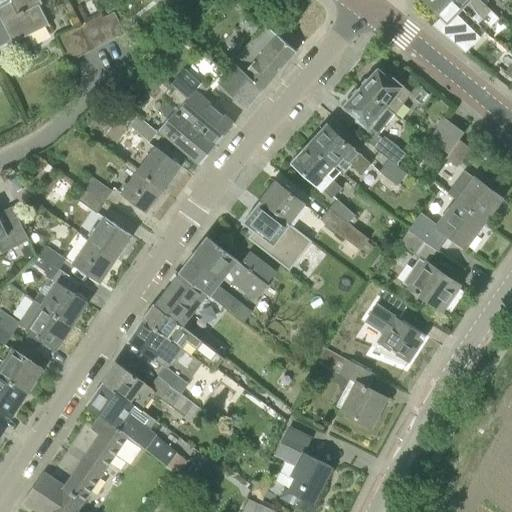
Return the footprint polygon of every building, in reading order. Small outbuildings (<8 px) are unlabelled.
[(10,0),(16,10),(1,18),(13,43),(50,24),(40,5),(43,3),(41,0),(10,0)] [(461,11),(449,0),(423,0),(472,47),(480,38),(471,29),(471,28),(457,15),(461,11)] [(449,0),(461,11),(468,3),(483,19),(485,17),(493,24),(499,18),(490,9),(480,0),(449,0)] [(511,0),(480,0),(490,9),(499,0),(511,0)] [(103,17),(114,38),(125,33),(114,11),(103,17)] [(90,19),(103,44),(114,38),(103,17),(102,13),(90,19)] [(79,25),(92,50),(103,44),(90,19),(79,25)] [(235,64),(218,82),(248,108),(297,51),(265,24),(233,62),(235,64)] [(68,31),(81,56),(92,50),(79,25),(68,31)] [(81,56),(68,31),(57,36),(70,61),(81,56)] [(361,88),(395,114),(411,93),(394,78),(392,80),(378,68),(361,88)] [(378,136),(395,114),(361,88),(344,106),(358,117),(355,120),(370,131),(371,130),(378,136)] [(177,111),(216,143),(234,123),(195,90),(177,111)] [(216,143),(177,111),(176,110),(160,129),(200,162),(216,143)] [(150,142),(158,131),(138,115),(129,125),(150,142)] [(449,154),(459,139),(464,132),(447,119),(431,140),(449,154)] [(310,143),(337,167),(344,174),(353,165),(362,174),(372,163),(327,123),(310,143)] [(389,159),(390,160),(399,147),(385,136),(375,148),(389,159)] [(459,139),(449,154),(446,158),(457,166),(471,148),(459,139)] [(337,167),(310,143),(293,162),(323,190),(323,191),(333,199),(340,191),(332,184),(331,185),(329,184),(335,178),(330,174),(337,167)] [(137,171),(163,189),(180,166),(154,148),(137,171)] [(390,160),(389,159),(379,172),(398,186),(407,173),(390,160)] [(163,189),(137,171),(121,193),(147,212),(163,189)] [(105,202),(113,190),(90,174),(82,186),(105,202)] [(455,201),(484,222),(502,198),(475,178),(474,178),(469,174),(459,187),(463,190),(455,201)] [(260,200),(291,224),(306,204),(276,180),(260,200)] [(98,213),(105,202),(82,186),(74,197),(98,213)] [(337,198),(330,207),(349,223),(356,215),(337,198)] [(312,242),(260,201),(244,222),(254,231),(249,238),(289,270),(312,242)] [(466,247),(484,222),(455,201),(448,210),(451,212),(440,227),(466,247)] [(349,223),(330,207),(321,219),(360,250),(370,239),(349,223)] [(0,249),(2,254),(30,239),(14,208),(0,215),(0,214),(0,249)] [(88,240),(116,260),(133,235),(106,217),(106,216),(104,215),(88,240)] [(403,241),(423,251),(436,225),(416,215),(403,241)] [(180,273),(210,294),(245,321),(253,310),(241,301),(239,303),(219,286),(226,278),(256,302),(268,284),(209,236),(180,273)] [(116,260),(88,240),(72,262),(101,282),(116,260)] [(59,269),(67,259),(47,245),(39,256),(59,269)] [(52,280),(59,269),(39,256),(32,266),(52,280)] [(416,292),(417,291),(443,309),(460,285),(426,262),(417,276),(408,269),(400,281),(416,292)] [(197,310),(210,294),(180,273),(169,288),(197,310)] [(41,305),(72,325),(87,302),(57,281),(41,305)] [(185,327),(197,310),(169,288),(155,305),(185,327)] [(377,340),(409,360),(424,336),(398,319),(407,304),(385,290),(366,319),(383,330),(377,340)] [(159,375),(204,409),(225,380),(213,371),(224,357),(185,327),(155,305),(155,304),(145,318),(131,339),(156,357),(154,360),(156,361),(157,360),(165,366),(159,375)] [(72,325),(41,305),(26,328),(56,348),(72,325)] [(0,309),(0,325),(13,334),(20,322),(0,309)] [(0,342),(5,345),(13,334),(0,325),(0,342)] [(368,387),(375,374),(321,346),(316,356),(320,358),(318,362),(350,379),(336,406),(340,408),(340,409),(371,426),(387,397),(368,387)] [(0,366),(0,373),(28,392),(43,368),(12,348),(0,366)] [(206,411),(204,409),(159,375),(150,386),(117,361),(104,381),(143,410),(152,397),(155,392),(160,395),(186,414),(189,410),(200,419),(206,411)] [(28,392),(0,373),(0,407),(12,415),(28,392)] [(141,445),(169,466),(177,453),(177,452),(159,438),(161,436),(152,431),(160,422),(143,410),(104,381),(87,405),(101,415),(129,435),(141,445)] [(100,434),(65,486),(44,471),(24,501),(39,511),(81,511),(79,510),(86,500),(113,460),(122,466),(127,458),(131,460),(141,445),(129,435),(101,415),(91,429),(100,434)] [(311,438),(289,427),(281,442),(301,452),(290,475),(294,477),(288,490),(283,498),(293,503),(311,511),(317,502),(314,500),(332,466),(305,453),(311,438)] [(189,462),(177,453),(169,466),(180,474),(189,462)] [(264,511),(267,507),(249,498),(241,511),(264,511)]
